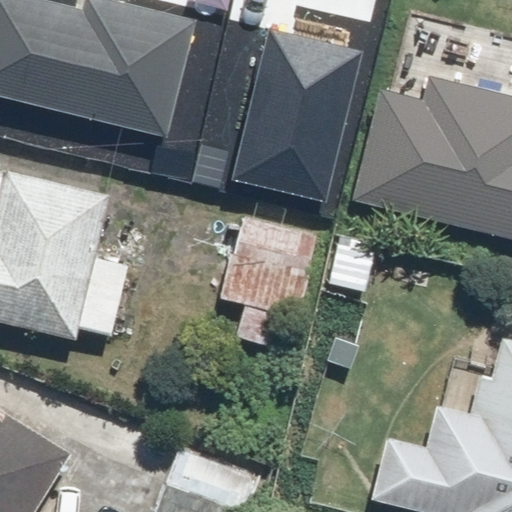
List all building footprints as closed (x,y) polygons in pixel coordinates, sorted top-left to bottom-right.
[(0,0),(0,84),(169,128),(199,11),(153,0),(0,0)] [(352,81),(289,66),(269,147),(333,162),(352,81)] [(384,81),(356,191),(511,230),(511,87),(431,67),(425,91),(384,81)] [(0,311),(77,330),(113,185),(8,160),(0,193),(0,311)] [(317,229),(245,210),(224,289),(297,308),(317,229)] [(383,337),(345,318),(323,361),(362,380),(383,337)] [(511,511),(511,330),(504,328),(494,368),(482,365),(473,403),(440,395),(429,438),(391,429),(376,490),(459,510),(458,511),(511,511)] [(0,399),(0,511),(30,511),(73,444),(0,399)] [(181,442),(155,510),(159,511),(239,511),(256,470),(181,442)]
